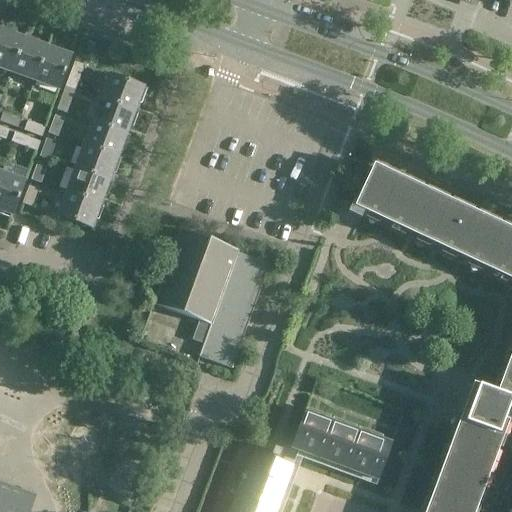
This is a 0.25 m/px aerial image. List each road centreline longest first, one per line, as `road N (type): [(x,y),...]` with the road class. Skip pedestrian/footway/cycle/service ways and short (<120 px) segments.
road 1 (tertiary): [(128,0),(511,151)]
road 2 (tertiary): [(511,109),(236,0)]
